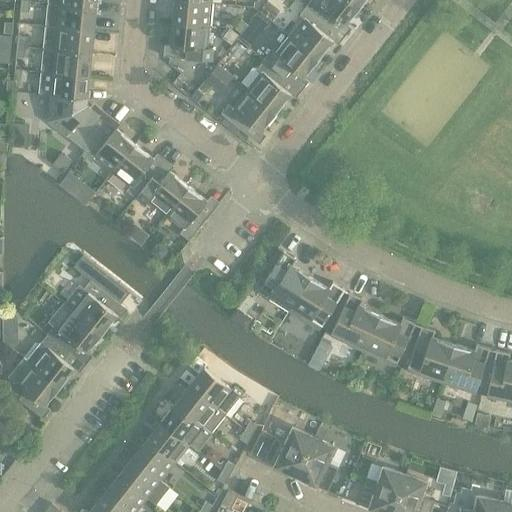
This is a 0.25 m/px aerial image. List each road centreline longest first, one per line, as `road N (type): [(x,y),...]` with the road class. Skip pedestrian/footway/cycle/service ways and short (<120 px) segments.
road 1 (residential): [(511,312),(407,276),(259,184)]
road 2 (residential): [(259,184),(130,79),(139,0)]
road 3 (residential): [(259,184),(404,0)]
road 4 (residential): [(0,503),(123,352)]
